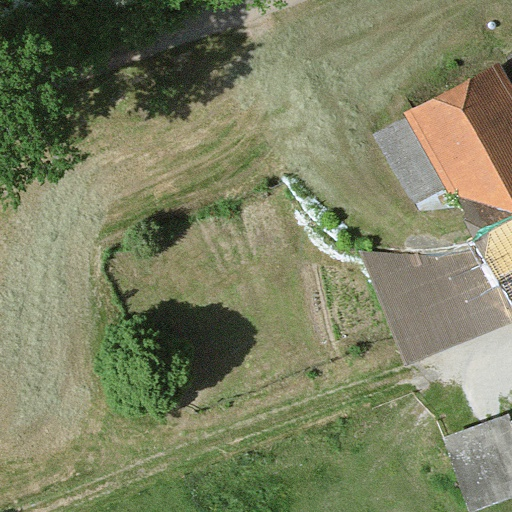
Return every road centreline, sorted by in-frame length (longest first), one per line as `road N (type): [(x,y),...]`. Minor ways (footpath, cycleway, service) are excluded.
road 1 (track): [(29,511),(451,367)]
road 2 (track): [(0,95),(133,44)]
